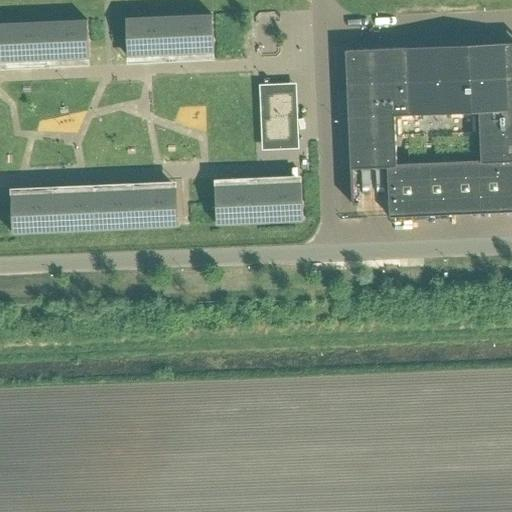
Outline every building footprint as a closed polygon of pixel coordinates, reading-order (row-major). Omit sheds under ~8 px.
[(214,53),(212,15),(126,19),(128,57),(138,57),(138,59),(151,58),(151,56),(178,55),(178,57),(192,56),(192,54),(214,53)] [(89,59),(88,21),(46,23),(0,24),(0,62),(15,62),(15,64),(29,63),(29,61),(47,61),(56,60),(56,62),(70,62),(69,60),(89,59)] [(389,168),(391,217),(511,211),(511,50),(407,55),(406,48),(346,50),(352,170),(389,168)] [(296,117),(295,100),(281,101),(280,91),(267,92),(268,117),(263,117),(264,134),(278,133),(278,143),(292,143),(291,118),(296,117)] [(304,147),(276,151),(277,162),(287,161),(288,164),(306,162),(304,147)] [(303,221),(301,183),(279,184),(279,182),(266,183),(266,185),(238,186),(238,184),(225,185),(225,187),(215,187),(217,225),(303,221)] [(178,227),(177,189),(157,190),(157,188),(143,188),(143,190),(116,191),(116,189),(103,190),(103,192),(75,193),(75,191),(62,192),(62,194),(53,194),(34,195),(34,193),(21,194),(21,196),(11,196),(13,234),(55,232),(178,227)]
